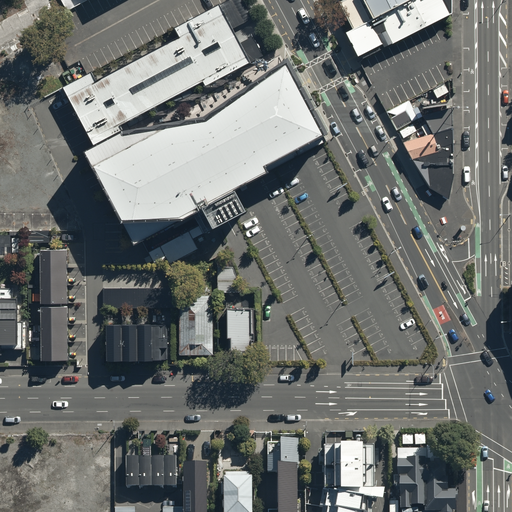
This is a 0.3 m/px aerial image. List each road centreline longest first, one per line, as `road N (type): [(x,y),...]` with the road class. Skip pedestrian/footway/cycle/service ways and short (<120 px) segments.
road 1 (tertiary): [(78,398),(492,396)]
road 2 (tertiary): [(420,251),(288,0)]
road 3 (secondary): [(490,221),(488,0)]
road 4 (secondary): [(492,396),(490,221)]
road 5 (tertiary): [(492,396),(420,251)]
